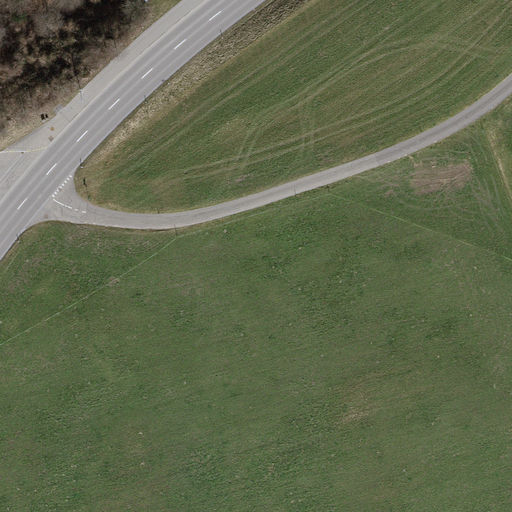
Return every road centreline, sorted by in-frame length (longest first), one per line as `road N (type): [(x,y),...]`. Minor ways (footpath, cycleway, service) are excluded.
road 1 (residential): [(511,83),(391,154),(202,215),(125,220),(33,191)]
road 2 (tertiary): [(236,0),(134,84),(33,191)]
